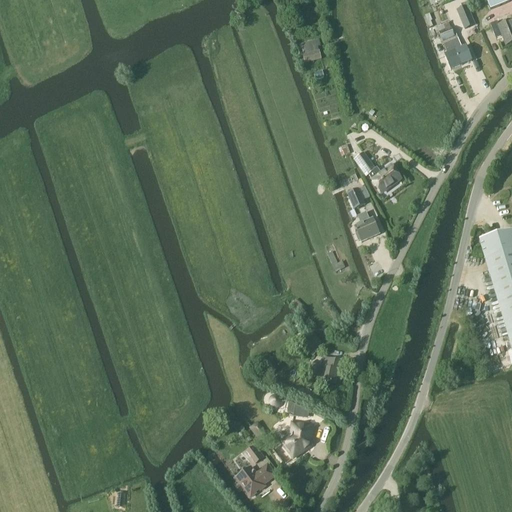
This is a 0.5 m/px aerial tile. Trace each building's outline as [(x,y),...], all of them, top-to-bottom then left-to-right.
[(486,0),(490,11),(509,3),(508,0),(486,0)] [(447,7),(436,12),(441,23),(452,19),(447,7)] [(453,35),(478,25),(472,13),(443,26),(449,41),(455,39),(453,35)] [(429,15),(424,16),(429,29),(433,27),(431,22),(432,21),(429,15)] [(511,44),(511,23),(511,21),(498,26),(497,22),(490,25),(494,36),(501,34),(506,47),(511,44)] [(443,26),(436,29),(443,44),(449,41),(443,26)] [(454,50),(461,66),(471,62),(465,48),(462,49),(458,40),(451,43),(452,45),(449,46),(452,51),(454,50)] [(452,45),(451,43),(443,46),(447,55),(444,56),(450,71),(461,66),(454,50),(452,51),(449,46),(452,45)] [(303,56),(302,56),(304,65),(321,60),(319,51),(303,56)] [(354,161),(367,179),(369,178),(372,181),(371,182),(381,195),(383,193),(385,193),(388,191),(389,189),(400,181),(391,168),(381,175),(376,169),(374,170),(363,154),(354,161)] [(359,191),(348,195),(354,211),(365,206),(359,191)] [(356,227),(355,228),(357,233),(355,234),(358,242),(361,241),(361,244),(379,236),(372,220),(370,221),(366,214),(357,218),(360,224),(355,226),(356,227)] [(511,350),(511,231),(479,241),(511,350)] [(313,357),(319,351),(308,340),(302,345),(313,357)] [(326,360),(324,369),(321,368),(318,381),(335,385),(338,376),(340,376),(343,364),(326,360)] [(310,403),(313,396),(299,389),(295,396),(310,403)] [(280,404),(281,403),(281,402),(280,402),(280,401),(280,400),(279,399),(278,398),(277,398),(276,397),(275,397),(273,397),(273,398),(272,398),(271,399),(270,400),(269,401),(269,402),(269,403),(269,404),(269,405),(270,406),(270,407),(271,408),(272,408),(274,409),(275,409),(276,409),(277,408),(278,408),(279,407),(280,406),(280,405),(280,404)] [(289,436),(279,444),(292,462),(311,448),(314,426),(296,425),(296,423),(290,423),(289,436)] [(256,465),(264,459),(254,447),(250,450),(246,453),(250,458),(251,458),(256,465)] [(264,486),(276,477),(268,467),(256,476),(251,469),(236,480),(239,483),(240,482),(244,488),(243,489),(251,499),(256,495),(255,493),(258,491),(259,492),(265,488),(264,486)]
